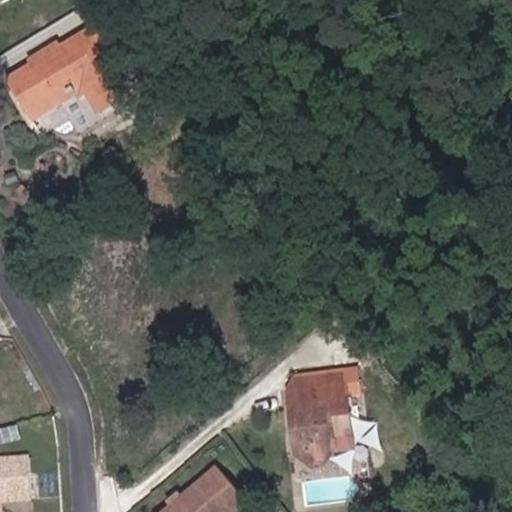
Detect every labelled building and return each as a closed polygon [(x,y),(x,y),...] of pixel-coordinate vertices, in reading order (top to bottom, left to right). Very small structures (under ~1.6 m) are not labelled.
[(41,48),(44,52),(8,73),(31,112),(78,84),(82,89),(91,84),(104,105),(139,83),(100,18),(65,40),(62,36),(41,48)] [(349,381),(349,399),(304,399),(304,418),(309,418),(309,447),(345,446),(345,431),(362,430),(362,381),(349,381)] [(349,399),(349,381),(304,382),(304,399),(349,399)] [(35,461),(0,460),(0,511),(3,511),(4,503),(35,503),(35,461)] [(254,511),(261,507),(231,469),(177,511),(254,511)]
